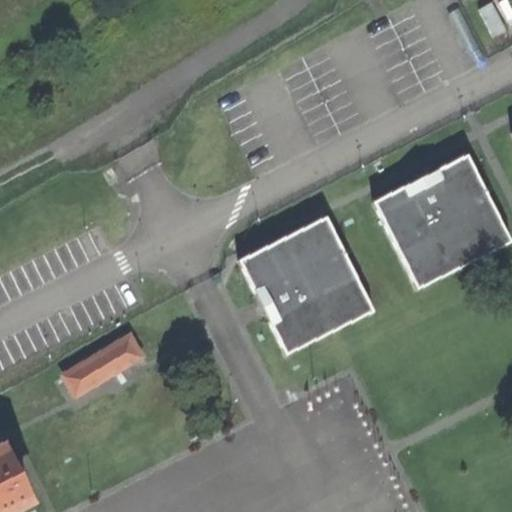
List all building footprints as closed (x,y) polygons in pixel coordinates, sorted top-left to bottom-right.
[(480,42),(493,35),(478,8),(465,14),(480,42)] [(511,165),(511,130),(498,137),(511,165)] [(404,294),(498,246),(454,160),(360,206),(404,294)] [(273,360),(361,316),(313,221),(226,266),(273,360)] [(53,382),(56,388),(26,407),(54,451),(80,435),(56,398),(60,395),(65,401),(129,362),(117,342),(53,382)] [(10,511),(19,508),(0,472),(0,511),(10,511)]
